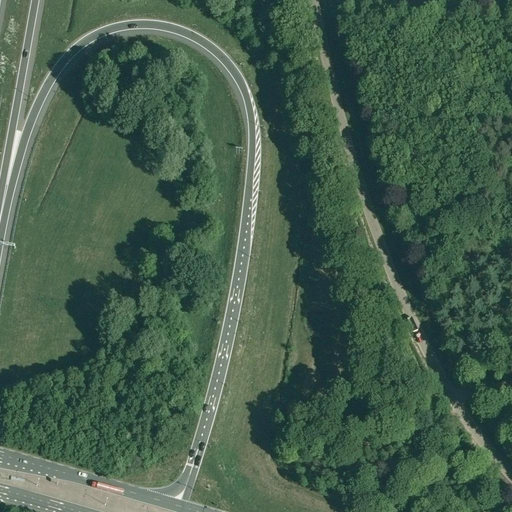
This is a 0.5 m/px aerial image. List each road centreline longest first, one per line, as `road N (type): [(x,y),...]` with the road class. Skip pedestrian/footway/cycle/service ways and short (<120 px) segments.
road 1 (motorway): [(0,219),(53,74),(100,31),(138,24),(179,30),(214,49),(239,78),(254,132),(245,247),(227,354),(183,508)]
road 2 (unclassified): [(511,476),(464,420),(405,302),(363,193),(314,0)]
road 3 (motorway): [(0,195),(36,0)]
road 4 (primary): [(183,508),(0,454)]
